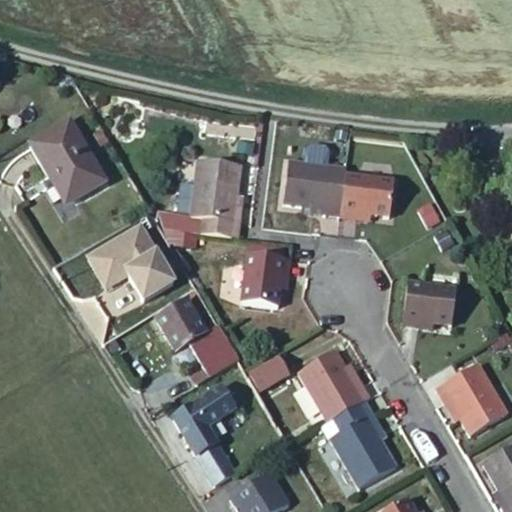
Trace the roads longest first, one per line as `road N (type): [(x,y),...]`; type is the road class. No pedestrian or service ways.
road 1 (residential): [(511,134),(267,106),(0,44)]
road 2 (unclassified): [(199,511),(0,203)]
road 3 (residential): [(340,281),(469,511)]
